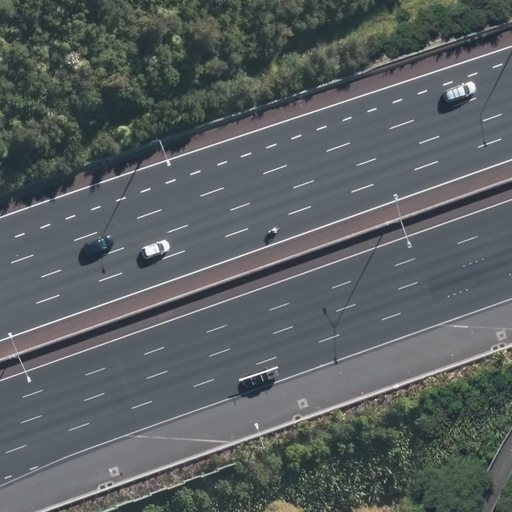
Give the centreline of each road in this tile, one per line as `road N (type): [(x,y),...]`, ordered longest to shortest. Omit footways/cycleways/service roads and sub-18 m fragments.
road 1 (motorway): [(0,314),(511,134)]
road 2 (motorway): [(511,225),(21,397)]
